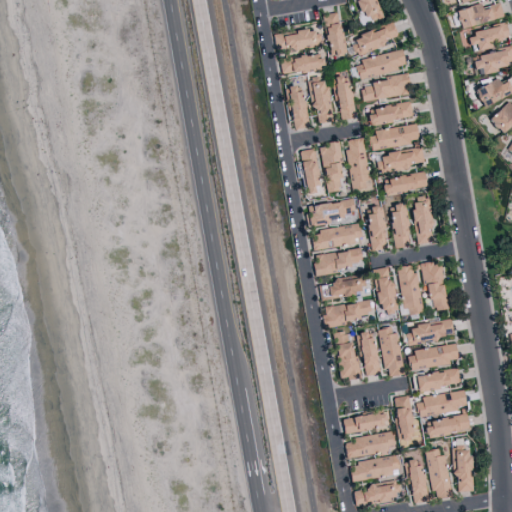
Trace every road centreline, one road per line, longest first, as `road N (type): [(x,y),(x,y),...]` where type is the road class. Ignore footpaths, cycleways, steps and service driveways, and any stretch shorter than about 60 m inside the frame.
road 1 (residential): [(412,0),(430,45),(502,428),(503,511)]
road 2 (primary): [(288,511),(197,0)]
road 3 (residential): [(259,0),(345,511)]
road 4 (primary): [(163,0),(237,388)]
road 5 (primary): [(237,388),(260,511)]
